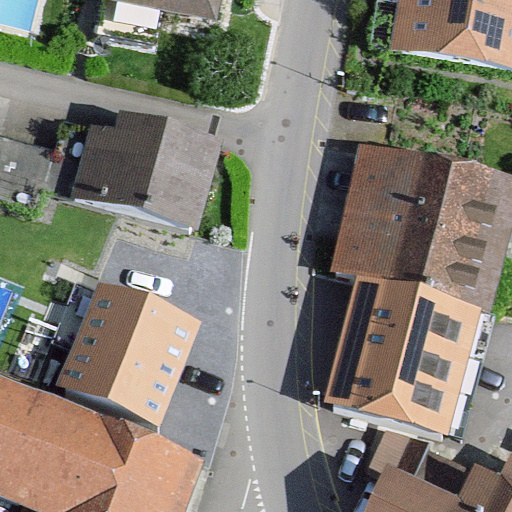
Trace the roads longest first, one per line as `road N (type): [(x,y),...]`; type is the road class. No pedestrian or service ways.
road 1 (residential): [(284,151),(0,84)]
road 2 (residential): [(284,151),(269,324),(271,419)]
road 3 (residential): [(312,0),(284,151)]
